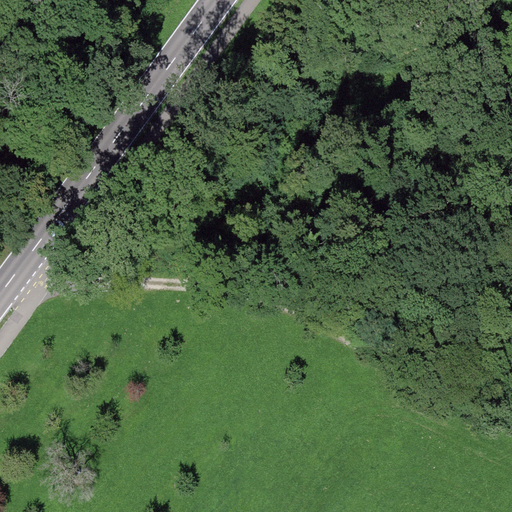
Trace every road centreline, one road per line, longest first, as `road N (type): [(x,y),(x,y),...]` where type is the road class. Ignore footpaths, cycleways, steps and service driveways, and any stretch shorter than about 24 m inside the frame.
road 1 (primary): [(0,296),(218,0)]
road 2 (track): [(48,282),(176,284),(264,298),(328,328)]
road 3 (track): [(328,328),(511,418)]
